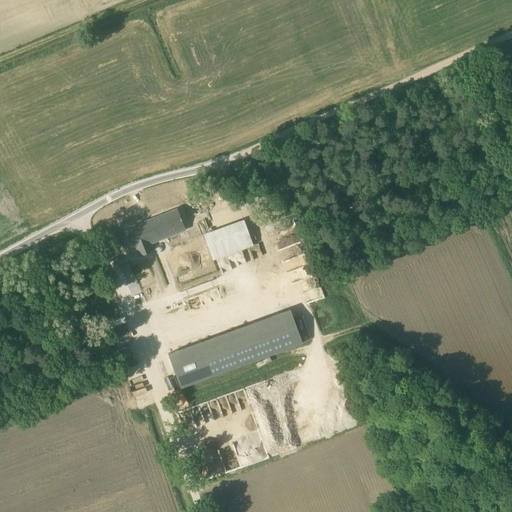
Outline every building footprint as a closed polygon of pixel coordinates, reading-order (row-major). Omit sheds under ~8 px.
[(177,209),(128,228),(136,249),(137,249),(139,256),(153,250),(151,243),(152,242),(151,240),(175,230),(176,233),(185,229),(177,209)] [(214,258),(256,246),(248,219),(206,230),(214,258)] [(167,245),(173,267),(211,257),(206,235),(167,245)] [(156,256),(143,260),(148,275),(161,271),(156,256)] [(199,342),(168,354),(180,387),(212,376),(199,342)] [(130,389),(146,384),(143,375),(127,380),(130,389)]
